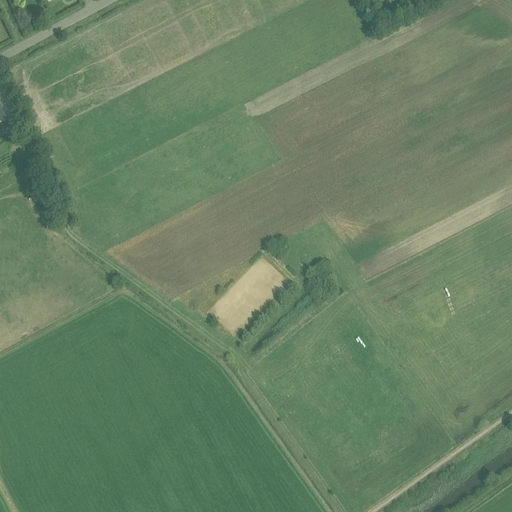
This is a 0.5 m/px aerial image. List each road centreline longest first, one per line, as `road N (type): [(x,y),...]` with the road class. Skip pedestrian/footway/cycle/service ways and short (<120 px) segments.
road 1 (track): [(0,85),(73,236),(253,372)]
road 2 (track): [(237,357),(338,511)]
road 3 (unclassified): [(0,57),(111,0)]
